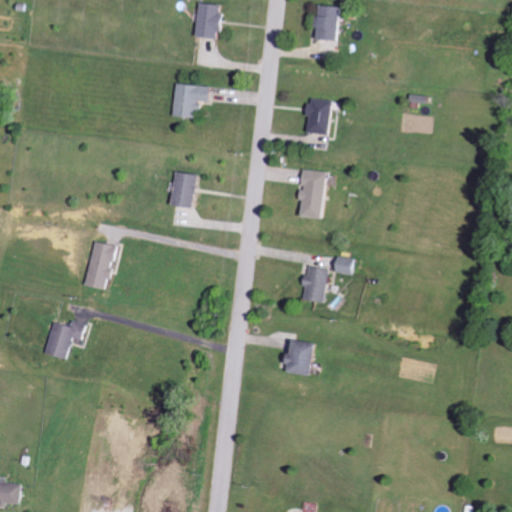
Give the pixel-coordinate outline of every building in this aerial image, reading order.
[(232,6),(207,3),(203,36),(227,40),(232,6)] [(348,41),(349,8),(328,7),(327,40),(348,41)] [(220,87),(183,84),(180,116),(207,119),(209,102),(218,103),(220,87)] [(340,133),(341,100),(316,100),(315,132),(340,133)] [(311,216),(335,217),(337,170),(313,169),(312,189),(310,189),(309,200),(312,200),(311,216)] [(201,207),(206,174),(182,170),(178,203),(201,207)] [(117,289),(123,244),(99,241),(93,286),(117,289)] [(363,260),(346,255),(341,270),(358,275),(363,260)] [(332,302),(336,268),(315,265),(310,299),(332,302)] [(62,321),(52,352),(75,359),(82,338),(91,341),(96,325),(80,320),(78,326),(62,321)] [(317,375),(323,343),(301,338),(294,371),(317,375)] [(29,483),(0,481),(0,502),(28,504),(29,483)]
